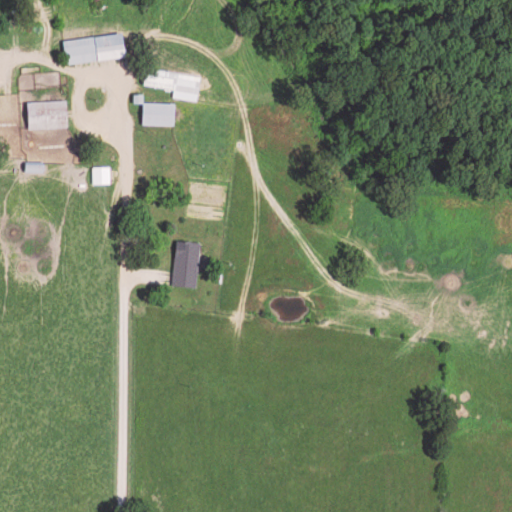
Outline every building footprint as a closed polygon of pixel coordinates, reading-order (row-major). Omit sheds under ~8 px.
[(66,40),(68,64),(130,57),(127,33),(66,40)] [(202,77),(147,68),(145,84),(174,89),(172,97),(198,101),(202,77)] [(70,101),(29,101),(30,129),(70,128),(70,101)] [(177,104),(145,103),(144,125),(177,126),(177,104)] [(111,168),(93,168),(93,185),(111,185),(111,168)] [(193,242),(169,241),(167,286),(191,287),(193,242)]
